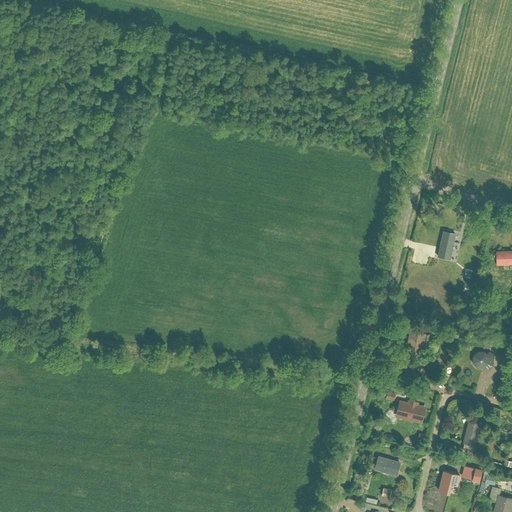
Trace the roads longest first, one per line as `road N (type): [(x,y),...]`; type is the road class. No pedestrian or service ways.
road 1 (unclassified): [(332,511),(413,182)]
road 2 (residential): [(419,511),(446,390),(511,406)]
road 3 (unclassified): [(413,182),(459,0)]
